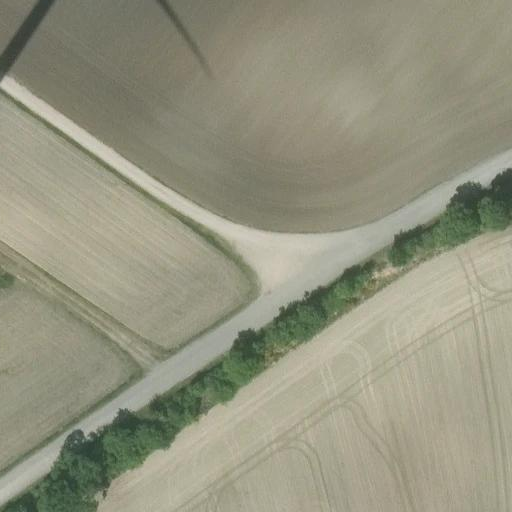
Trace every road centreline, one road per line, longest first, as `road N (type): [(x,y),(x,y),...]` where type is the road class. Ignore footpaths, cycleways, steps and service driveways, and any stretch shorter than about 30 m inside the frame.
road 1 (track): [(511,167),(319,271),(0,500)]
road 2 (track): [(0,80),(189,215),(319,271)]
road 3 (track): [(173,379),(0,261)]
